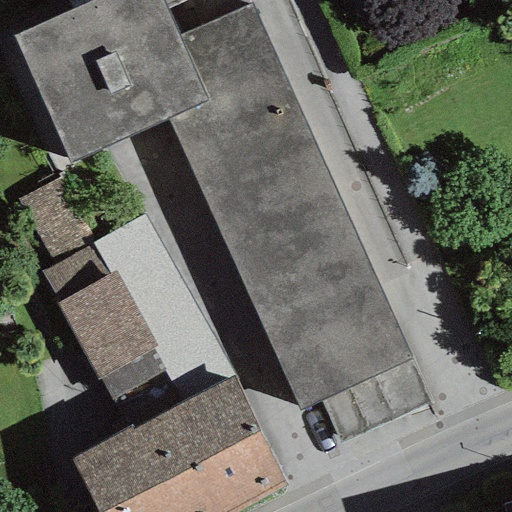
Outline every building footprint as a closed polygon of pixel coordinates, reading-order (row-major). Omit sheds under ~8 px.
[(161,0),(93,0),(11,37),(68,163),(168,118),(207,101),(177,37),(161,0)] [(249,6),(177,37),(207,101),(168,118),(299,408),(410,359),(249,6)] [(60,176),(16,199),(52,264),(95,240),(60,176)] [(40,273),(58,302),(107,275),(88,247),(40,273)] [(58,302),(56,303),(98,381),(101,380),(154,351),(158,349),(115,271),(107,275),(58,302)] [(154,351),(101,380),(112,401),(165,372),(154,351)] [(97,511),(241,511),(289,487),(232,379),(134,431),(131,426),(69,459),(97,511)]
